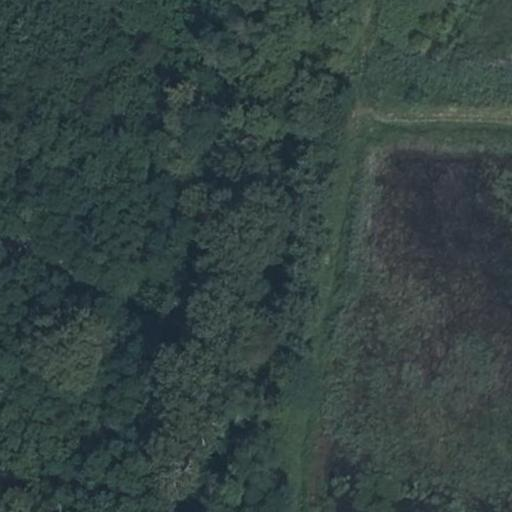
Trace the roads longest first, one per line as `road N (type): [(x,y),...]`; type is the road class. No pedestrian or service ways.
road 1 (track): [(0,237),(190,332),(197,433),(186,511)]
road 2 (track): [(382,0),(341,87),(365,161),(511,158)]
